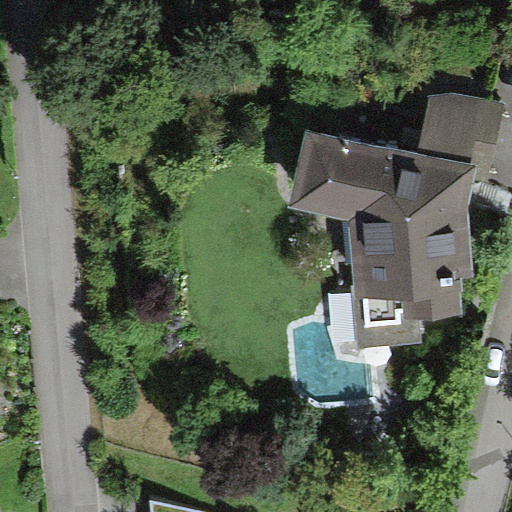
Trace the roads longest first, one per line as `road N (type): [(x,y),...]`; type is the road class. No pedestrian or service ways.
road 1 (residential): [(28,0),(71,511)]
road 2 (residential): [(477,511),(511,373)]
